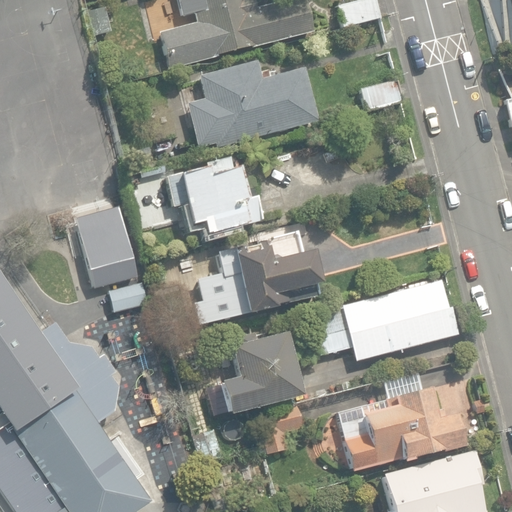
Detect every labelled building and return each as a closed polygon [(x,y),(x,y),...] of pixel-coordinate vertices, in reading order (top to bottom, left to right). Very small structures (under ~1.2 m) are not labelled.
[(174,0),(179,17),(191,14),(193,24),(156,33),(165,70),(310,33),(301,0),(290,0),(253,10),(250,0),(174,0)] [(361,0),(334,7),(339,28),(377,19),(372,0),(361,0)] [(86,12),(92,38),(109,34),(103,8),(86,12)] [(256,74),(253,62),(195,78),(201,99),(183,104),(195,149),(214,144),(215,149),(313,122),(299,70),(266,79),(264,72),(256,74)] [(357,90),(363,112),(398,104),(392,81),(357,90)] [(125,168),(149,162),(145,148),(122,154),(125,168)] [(200,223),(204,237),(254,225),(248,198),(239,200),(232,169),(226,171),(224,161),(161,176),(169,209),(182,206),(187,226),(200,223)] [(73,218),(92,288),(134,277),(116,207),(73,218)] [(208,301),(212,320),(271,307),(271,306),(286,302),(284,291),(315,284),(307,251),(266,260),(264,248),(261,248),(259,243),(215,252),(219,270),(210,272),(211,278),(198,281),(203,303),(208,301)] [(350,346),(353,361),(455,335),(450,312),(446,313),(438,281),(339,306),(340,309),(296,320),(305,358),(350,346)] [(107,291),(112,312),(145,304),(140,283),(107,291)] [(34,340),(0,290),(0,496),(10,511),(62,511),(63,511),(131,511),(146,502),(92,424),(108,413),(112,388),(105,377),(110,373),(99,358),(94,362),(86,351),(60,345),(50,330),(34,340)] [(220,320),(222,329),(234,326),(232,318),(220,320)] [(204,390),(211,418),(226,414),(226,416),(296,400),(280,335),(252,341),(250,335),(234,339),(236,347),(227,349),(234,379),(216,383),(217,387),(204,390)] [(437,418),(430,389),(381,400),(383,408),(334,420),(346,472),(396,460),(397,465),(457,451),(449,415),(437,418)] [(255,416),(264,455),(287,449),(283,431),(299,427),(294,407),(255,416)] [(192,434),(198,462),(219,457),(212,429),(192,434)] [(483,511),(476,485),(480,484),(472,451),(380,475),(390,511),(483,511)]
